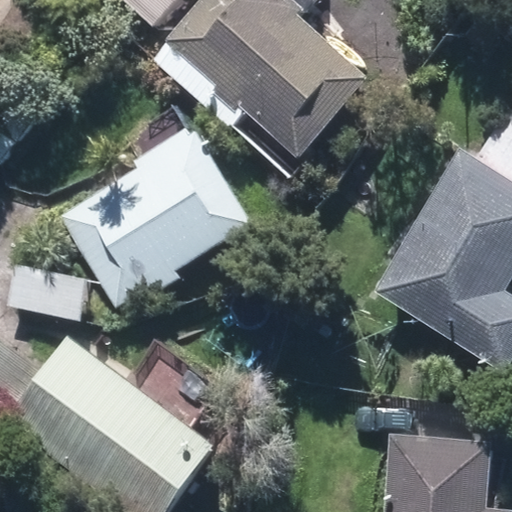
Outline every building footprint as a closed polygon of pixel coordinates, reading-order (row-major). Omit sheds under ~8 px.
[(131,0),(159,24),(179,0),(131,0)] [(244,100),(305,153),(375,73),(305,13),(312,6),(305,0),(208,0),(173,40),(220,81),(215,87),(238,107),(244,100)] [(0,111),(0,160),(4,163),(41,113),(14,94),(0,111)] [(381,289),(511,368),(511,107),(483,155),(468,146),(381,289)] [(66,216),(122,306),(159,283),(164,290),(188,276),(182,268),(259,219),(203,130),(66,216)] [(11,305),(83,318),(91,277),(19,264),(11,305)] [(9,419),(133,511),(170,511),(222,442),(74,333),(48,368),(0,332),(0,380),(24,399),(9,419)] [(389,511),(511,511),(511,506),(493,505),(497,438),(395,431),(389,511)]
